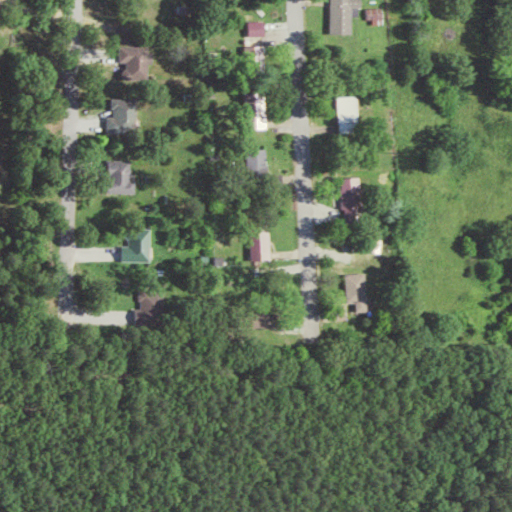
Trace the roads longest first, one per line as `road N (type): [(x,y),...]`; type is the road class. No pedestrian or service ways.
road 1 (residential): [(295,0),(312,334)]
road 2 (residential): [(71,0),(64,314)]
